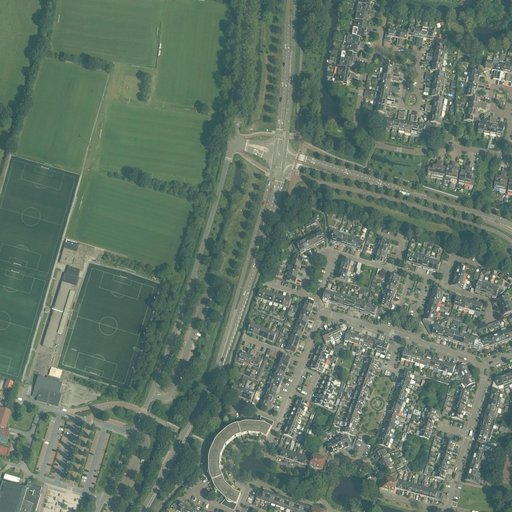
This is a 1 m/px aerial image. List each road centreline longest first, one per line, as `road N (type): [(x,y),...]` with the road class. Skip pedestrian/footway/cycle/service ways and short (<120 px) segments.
road 1 (unclassified): [(231,140),(171,345),(133,434)]
road 2 (unclassified): [(133,434),(49,408),(38,417),(23,463),(28,475),(104,499)]
road 3 (residential): [(505,156),(452,145),(407,151),(365,138),(357,112),(375,49)]
road 4 (secondary): [(154,495),(206,397),(232,326)]
road 5 (secondary): [(232,326),(283,162)]
road 6 (secondary): [(273,160),(232,326)]
road 7 (secondary): [(285,150),(294,0)]
road 8 (residential): [(479,368),(483,378),(447,511)]
road 9 (secondary): [(294,0),(276,146)]
road 10 (unclassified): [(231,140),(247,0)]
